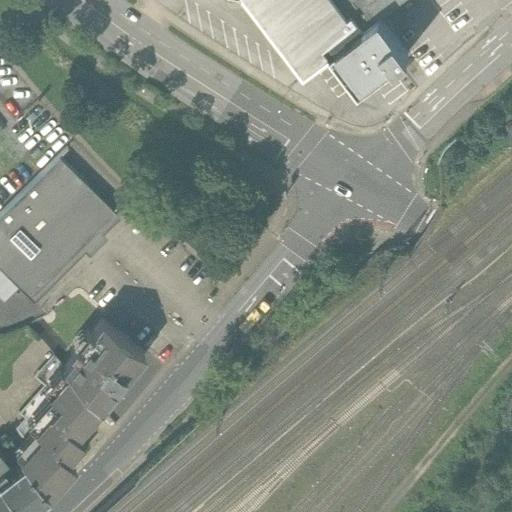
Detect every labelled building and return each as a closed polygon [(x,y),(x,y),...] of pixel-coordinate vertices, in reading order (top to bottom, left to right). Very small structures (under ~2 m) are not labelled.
[(252,0),(305,69),(329,51),(359,89),(393,63),(394,64),(407,53),(378,14),(397,0),(252,0)] [(115,213),(58,155),(0,212),(0,297),(3,301),(18,287),(29,298),(81,247),(89,254),(105,238),(98,231),(115,213)] [(74,357),(65,370),(99,409),(144,353),(103,320),(92,335),(89,333),(71,354),(74,357)] [(49,411),(34,428),(40,433),(18,457),(23,463),(47,497),(75,466),(67,459),(83,442),(75,435),(99,409),(65,370),(48,391),(57,401),(49,411)] [(23,463),(6,476),(3,472),(7,470),(7,469),(7,468),(7,467),(0,458),(0,485),(10,498),(10,499),(20,511),(27,511),(47,497),(23,463)] [(0,511),(20,511),(10,499),(10,498),(0,485),(0,511)]
